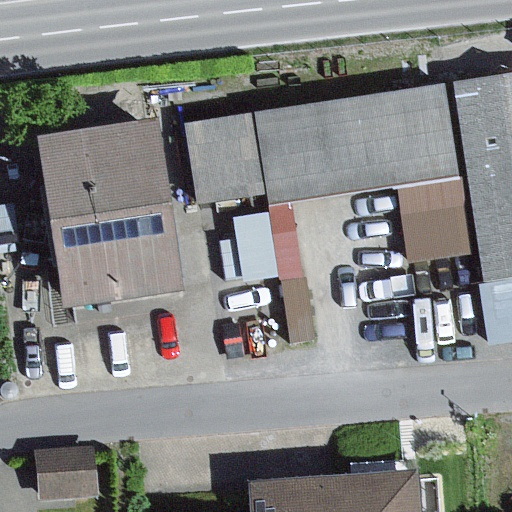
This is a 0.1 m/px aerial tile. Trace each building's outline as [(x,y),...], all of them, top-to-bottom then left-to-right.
[(511,76),(453,86),(482,284),(511,278),(511,76)] [(443,86),(255,115),(269,208),(294,205),(457,179),(443,86)] [(251,116),(185,127),(199,208),(264,197),(251,116)] [(159,125),(37,143),(63,312),(185,294),(159,125)] [(466,204),(401,213),(409,265),(473,256),(466,204)] [(294,205),(269,208),(290,349),(314,346),(294,205)] [(15,206),(0,207),(0,245),(19,243),(15,206)] [(268,216),(233,221),(244,285),(279,279),(268,216)] [(511,345),(511,278),(482,284),(476,285),(487,350),(511,345)] [(92,450),(36,454),(40,503),(96,499),(92,450)] [(418,511),(415,475),(250,487),(251,511),(418,511)]
